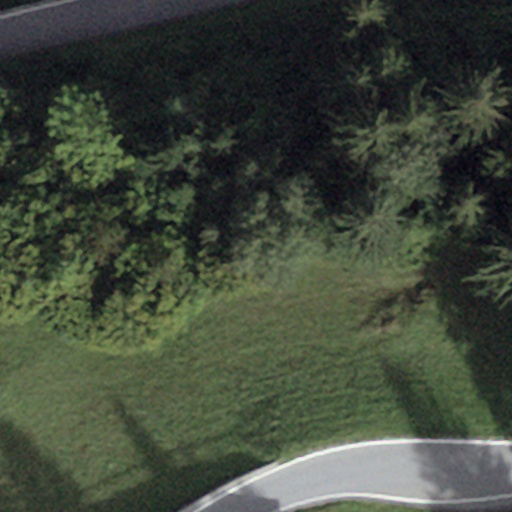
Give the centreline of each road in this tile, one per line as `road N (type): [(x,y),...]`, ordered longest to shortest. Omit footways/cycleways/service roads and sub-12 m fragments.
road 1 (tertiary): [(234,511),(357,471),(511,464)]
road 2 (tertiary): [(154,0),(0,37)]
